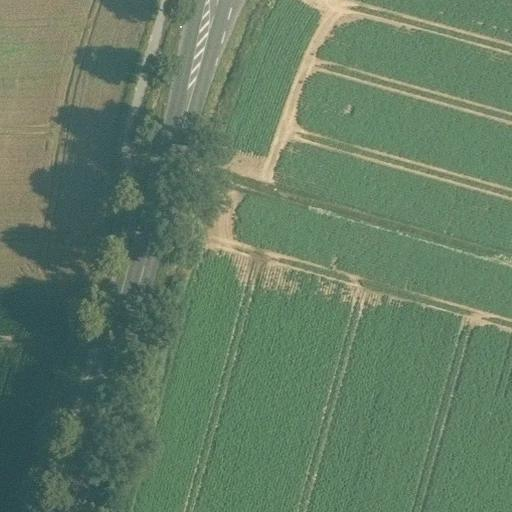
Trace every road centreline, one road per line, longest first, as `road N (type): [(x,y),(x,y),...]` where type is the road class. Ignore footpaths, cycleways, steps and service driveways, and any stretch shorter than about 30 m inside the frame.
road 1 (primary): [(77,511),(212,0)]
road 2 (track): [(171,165),(511,257)]
road 3 (track): [(0,299),(44,300),(79,322),(112,377)]
